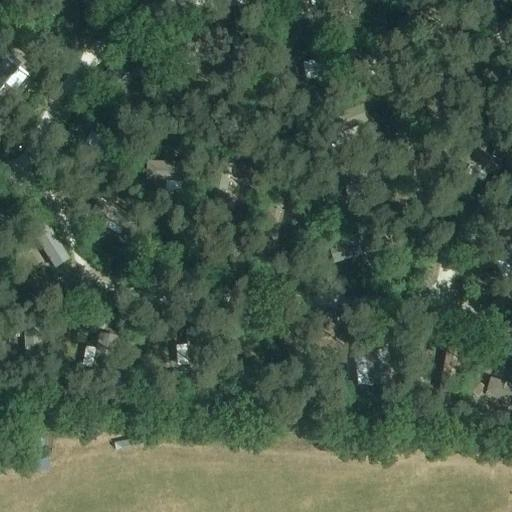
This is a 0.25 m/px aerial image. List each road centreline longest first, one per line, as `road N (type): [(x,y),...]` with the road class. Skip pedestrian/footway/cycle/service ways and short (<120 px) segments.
road 1 (track): [(0,172),(44,202),(96,279),(126,296),(448,299),(450,270),(405,143),(355,49),(319,21),(272,1),(234,0)]
road 2 (track): [(211,0),(151,10),(101,40),(77,70)]
road 3 (track): [(77,70),(19,181)]
